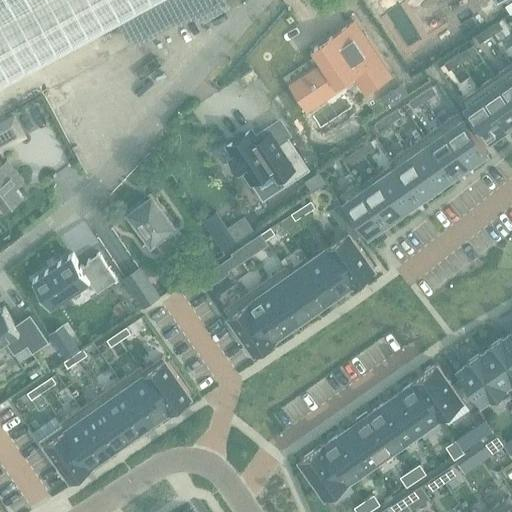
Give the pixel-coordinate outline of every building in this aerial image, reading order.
[(0,0),(0,85),(157,0),(0,0)] [(489,35),(501,27),(497,20),(485,28),(489,35)] [(324,63),(291,85),(306,108),(324,96),(319,88),(334,78),(338,84),(360,69),(371,86),(370,86),(371,87),(389,76),(353,22),(341,30),(343,33),(333,40),(331,37),(314,48),(324,63)] [(485,28),(473,35),(478,42),(489,35),(485,28)] [(473,44),(467,48),(470,54),(471,55),(478,51),(473,44)] [(459,62),(470,54),(467,48),(466,47),(454,55),(459,62)] [(454,55),(443,63),(447,69),(459,62),(454,55)] [(511,65),(511,64),(495,76),(511,100),(511,65)] [(241,77),(245,85),(257,78),(252,70),(241,77)] [(423,70),(404,82),(410,91),(429,80),(423,70)] [(511,100),(495,76),(478,87),(506,127),(511,122),(511,100)] [(402,83),(381,97),(388,107),(409,94),(402,83)] [(423,99),(435,92),(430,85),(419,93),(423,99)] [(478,87),(460,100),(488,139),(506,127),(478,87)] [(419,93),(407,100),(411,107),(423,99),(419,93)] [(17,120),(41,112),(38,102),(14,110),(17,120)] [(389,122),(401,114),(396,107),(384,115),(389,122)] [(459,111),(442,124),(469,163),(487,151),(459,111)] [(384,115),(373,123),(377,129),(389,122),(384,115)] [(0,202),(5,209),(23,195),(16,185),(17,184),(7,171),(12,167),(6,159),(1,163),(0,161),(0,148),(24,135),(14,116),(0,123),(0,202)] [(442,124),(425,135),(452,175),(469,163),(442,124)] [(233,141),(227,145),(234,156),(230,158),(239,171),(243,169),(263,199),(309,169),(288,137),(278,143),(270,132),(258,140),(255,134),(251,129),(245,133),(244,132),(232,140),(233,141)] [(57,173),(75,165),(59,132),(41,140),(57,173)] [(425,135),(408,147),(436,187),(452,175),(425,135)] [(362,154),(373,146),(369,140),(357,147),(362,154)] [(357,147),(345,155),(350,162),(362,154),(357,147)] [(408,147),(391,159),(419,198),(436,187),(408,147)] [(321,173),(333,165),(328,159),(317,167),(321,173)] [(393,163),(377,174),(402,210),(419,198),(391,159),(390,159),(393,163)] [(313,176),(306,181),(308,184),(313,191),(326,182),(319,172),(313,176)] [(359,181),(358,182),(386,222),(402,210),(377,174),(361,185),(359,181)] [(358,182),(340,194),(368,234),(386,222),(358,182)] [(125,211),(147,241),(151,246),(156,243),(161,251),(177,241),(170,231),(173,229),(147,195),(139,202),(134,199),(128,203),(129,209),(125,211)] [(306,197),(298,203),(303,209),(311,203),(306,197)] [(298,203),(290,208),(294,215),(303,209),(298,203)] [(217,210),(203,220),(222,249),(254,229),(245,215),(227,226),(217,210)] [(267,224),(259,230),(263,237),(271,231),(267,224)] [(259,230),(250,236),(255,242),(263,237),(259,230)] [(349,232),(328,246),(354,282),(374,268),(349,232)] [(328,246),(309,260),(333,295),(352,281),(353,282),(354,282),(328,246)] [(73,253),(33,280),(51,306),(89,280),(97,292),(116,279),(98,252),(87,260),(88,262),(82,266),(73,253)] [(229,254),(221,259),(225,266),(233,260),(229,254)] [(221,259),(212,265),(217,272),(225,266),(221,259)] [(309,260),(289,273),(314,308),(333,295),(309,260)] [(284,266),(264,279),(294,322),(314,308),(289,273),(284,266)] [(264,279),(244,293),(275,337),(276,336),(275,335),(294,322),(264,279)] [(150,281),(133,292),(143,307),(160,296),(150,281)] [(244,293),(224,307),(255,351),(275,337),(244,293)] [(0,347),(1,347),(0,346),(0,343),(6,340),(14,353),(28,344),(32,352),(49,341),(30,313),(15,324),(4,306),(0,308),(0,347)] [(63,323),(49,333),(66,359),(73,354),(80,349),(63,323)] [(126,326),(116,333),(121,339),(131,332),(126,326)] [(503,336),(502,336),(511,350),(511,329),(511,331),(511,332),(505,338),(503,336)] [(116,333),(107,339),(111,346),(121,339),(116,333)] [(481,351),(480,352),(505,387),(506,387),(505,385),(511,380),(511,379),(511,350),(502,336),(488,346),(490,348),(482,353),(481,351)] [(80,349),(73,354),(78,361),(88,354),(83,347),(80,349)] [(459,370),(481,401),(490,395),(491,397),(505,387),(480,352),(466,362),(468,363),(459,370)] [(66,359),(63,361),(67,366),(68,367),(78,361),(73,354),(66,359)] [(163,355),(142,369),(170,409),(190,395),(163,355)] [(437,363),(414,379),(442,419),(443,419),(440,415),(462,399),(437,363)] [(139,365),(120,379),(149,422),(168,409),(169,410),(170,409),(142,369),(139,365)] [(52,375),(36,386),(41,392),(56,382),(52,375)] [(120,379),(100,393),(130,435),(149,422),(120,379)] [(414,381),(392,396),(419,435),(442,419),(414,379),(413,380),(414,381)] [(36,386),(27,392),(31,399),(41,392),(36,386)] [(100,393),(80,406),(110,449),(130,435),(100,393)] [(392,396),(369,412),(394,447),(416,432),(418,436),(419,435),(392,396)] [(80,406),(61,420),(63,424),(91,464),(92,464),(91,462),(110,449),(80,406)] [(357,421),(347,428),(371,463),(394,447),(369,412),(367,413),(366,411),(355,419),(357,421)] [(485,438),(495,432),(489,422),(479,429),(485,438)] [(63,424),(43,439),(49,448),(52,452),(49,454),(58,467),(62,465),(71,478),(91,464),(63,424)] [(324,442),(323,443),(351,483),(352,482),(349,478),(371,463),(347,428),(325,443),(324,442)] [(497,435),(487,442),(494,452),(504,445),(497,435)] [(39,441),(39,442),(45,451),(49,448),(43,439),(39,441)] [(446,446),(452,456),(462,449),(456,439),(446,446)] [(323,443),(300,459),(309,471),(305,473),(313,485),(317,483),(328,499),(351,483),(323,443)] [(417,479),(426,473),(420,463),(410,470),(417,479)] [(449,467),(439,474),(444,481),(454,475),(449,467)] [(406,486),(417,479),(410,470),(400,476),(406,486)] [(439,474),(429,481),(434,488),(444,481),(439,474)] [(413,490),(402,497),(407,504),(418,496),(413,490)] [(371,510),(380,503),(374,494),(364,500),(371,510)] [(511,511),(511,501),(508,496),(490,509),(492,511),(511,511)] [(402,497),(393,503),(397,510),(407,504),(402,497)] [(354,507),(357,511),(367,511),(371,510),(364,500),(354,507)]
